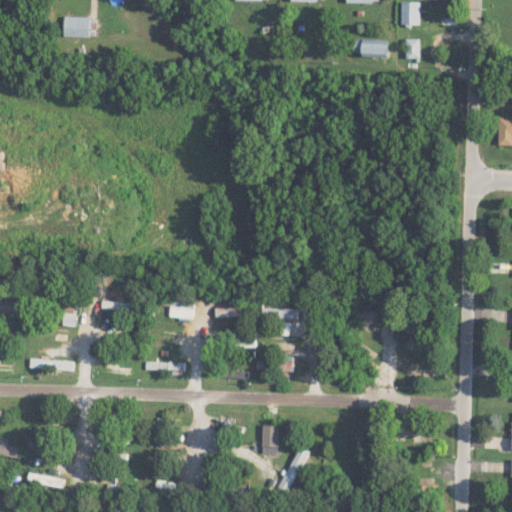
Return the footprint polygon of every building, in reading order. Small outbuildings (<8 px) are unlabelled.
[(420,1),(401,1),(401,24),(419,24),(420,1)] [(90,16),(64,16),(63,36),(89,36),(90,16)] [(387,39),(363,38),(362,56),(387,57),(387,39)] [(419,38),(405,38),(405,59),(420,59),(419,38)] [(498,144),(511,144),(511,116),(499,116),(498,144)] [(195,299),(166,296),(165,304),(170,305),(169,316),(193,318),(195,299)] [(137,301),(102,301),(102,309),(137,309),(137,301)] [(215,307),(216,316),(246,316),(245,306),(215,307)] [(30,368),(74,369),(74,360),(30,358),(30,368)] [(263,452),(280,453),(281,425),(264,425),(263,452)] [(22,445),(0,443),(0,453),(20,456),(22,445)] [(65,476),(28,473),(28,483),(64,486),(65,476)]
